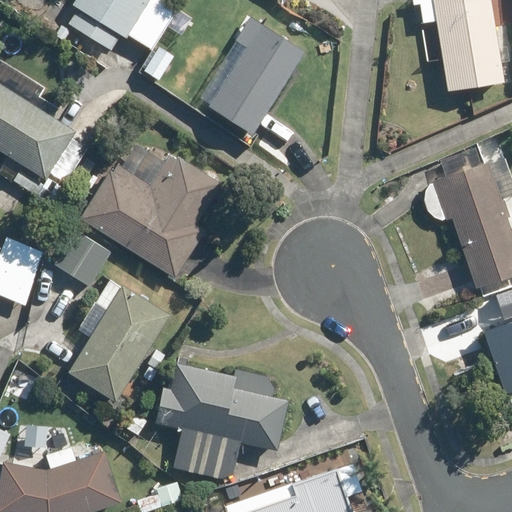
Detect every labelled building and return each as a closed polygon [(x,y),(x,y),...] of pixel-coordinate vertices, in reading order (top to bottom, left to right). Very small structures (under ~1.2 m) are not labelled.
[(87,9),(77,24),(118,50),(128,34),(134,38),(157,0),(83,0),(80,5),(87,9)] [(485,0),(429,0),(444,91),(498,82),(485,0)] [(243,39),(253,46),(215,105),(260,134),(312,52),(257,17),(243,39)] [(151,61),(144,72),(163,85),(170,74),(151,61)] [(0,145),(53,179),(82,132),(0,80),(0,145)] [(88,220),(182,278),(211,230),(203,226),(228,185),(176,154),(156,186),(122,165),(88,220)] [(511,249),(502,220),(505,219),(487,163),(429,182),(425,185),(422,190),(421,194),(420,199),(420,204),(422,208),(424,213),(428,216),(432,219),(436,220),(442,220),(448,219),(470,288),(511,274),(511,249)] [(43,182),(36,193),(59,207),(66,196),(43,182)] [(79,199),(69,212),(76,218),(86,205),(79,199)] [(80,230),(59,263),(96,286),(116,252),(80,230)] [(45,250),(5,234),(0,247),(0,292),(24,302),(45,250)] [(178,316),(131,286),(76,372),(124,403),(178,316)] [(511,320),(478,333),(501,395),(511,390),(511,320)] [(160,349),(151,363),(161,369),(170,356),(160,349)] [(241,377),(184,364),(171,425),(190,429),(181,468),(229,479),(240,476),(247,441),(284,449),(295,401),(238,388),(241,377)] [(154,367),(148,377),(155,382),(162,372),(154,367)] [(139,413),(131,428),(143,435),(151,420),(139,413)] [(0,507),(0,511),(98,511),(128,502),(111,451),(56,470),(10,461),(0,507)] [(360,511),(357,501),(363,499),(357,483),(350,485),(345,470),(235,508),(236,511),(360,511)] [(162,494),(141,501),(145,511),(149,511),(166,506),(162,494)]
